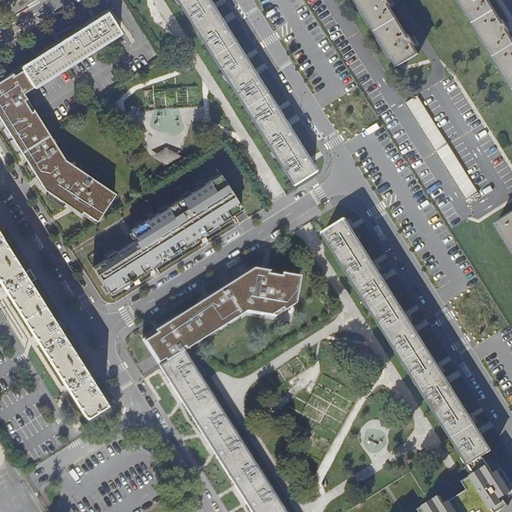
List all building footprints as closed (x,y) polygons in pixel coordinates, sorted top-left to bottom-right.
[(174,0),(292,185),(313,171),(205,0),(174,0)] [(416,57),(381,0),(353,0),(392,64),(394,63),(397,69),(416,57)] [(511,42),(486,0),(456,0),(511,91),(511,42)] [(23,94),(119,36),(107,17),(95,24),(68,40),(43,56),(0,82),(0,120),(44,192),(95,228),(116,197),(63,160),(23,94)] [(478,195),(417,98),(404,106),(466,203),(478,195)] [(166,165),(178,156),(171,145),(158,154),(166,165)] [(243,211),(222,176),(131,233),(137,243),(93,270),(109,295),(243,211)] [(511,214),(493,225),(511,256),(511,214)] [(346,224),(325,237),(470,467),(492,454),(346,224)] [(0,282),(83,414),(105,401),(98,391),(62,334),(23,275),(0,238),(0,282)] [(142,341),(159,369),(182,355),(246,315),(277,320),(296,308),(301,281),(255,272),(142,341)] [(249,511),(280,511),(182,355),(159,369),(249,511)] [(506,511),(509,510),(506,505),(511,501),(511,487),(503,473),(495,479),(484,461),(471,469),(477,478),(464,486),(469,494),(446,509),(441,500),(422,511),(506,511)]
